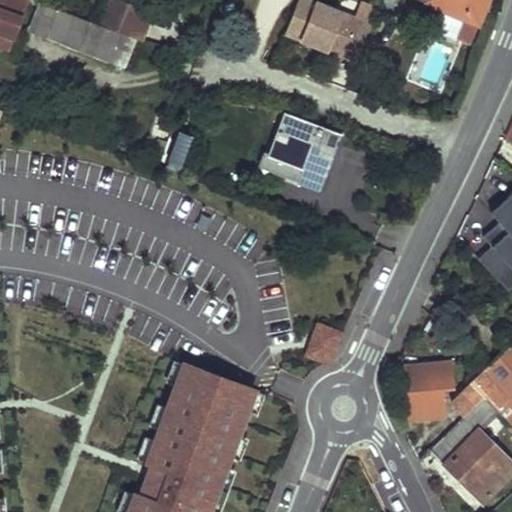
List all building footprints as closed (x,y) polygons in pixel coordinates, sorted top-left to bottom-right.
[(26,0),(0,0),(0,43),(9,47),(16,29),(20,18),(26,0)] [(116,34),(128,6),(113,0),(108,0),(99,22),(97,27),(116,34)] [(355,15),(317,0),(296,0),(282,36),(359,66),(385,9),(361,0),(355,15)] [(425,0),(426,0),(425,2),(466,19),(467,18),(480,24),(490,0),(425,0)] [(56,10),(40,3),(29,30),(46,36),(56,10)] [(151,14),(128,6),(116,34),(119,36),(135,42),(140,44),(151,14)] [(97,27),(56,10),(46,36),(108,62),(119,36),(116,34),(97,27)] [(233,38),(223,34),(219,45),(229,48),(233,38)] [(135,42),(119,36),(108,62),(125,69),(135,42)] [(247,43),(233,38),(229,48),(243,53),(247,43)] [(0,131),(20,138),(27,120),(0,109),(0,131)] [(339,140),(283,119),(268,157),(304,171),(297,186),(318,194),(339,140)] [(57,131),(32,122),(26,137),(52,147),(57,131)] [(182,166),(191,131),(175,127),(166,162),(182,166)] [(268,157),(264,156),(258,171),(297,186),(304,171),(268,157)] [(511,188),(488,211),(497,220),(511,236),(511,188)] [(511,236),(497,220),(481,234),(490,244),(476,257),(507,289),(511,284),(511,236)] [(317,318),(302,355),(331,365),(347,329),(317,318)] [(511,357),(503,348),(453,396),(455,406),(465,415),(486,396),(496,408),(511,424),(511,357)] [(404,365),(408,415),(441,411),(438,391),(446,391),(445,387),(451,383),(449,362),(404,365)] [(206,511),(253,394),(179,365),(122,511),(206,511)] [(465,415),(428,447),(481,498),(511,467),(511,462),(477,427),(496,408),(486,396),(465,415)]
